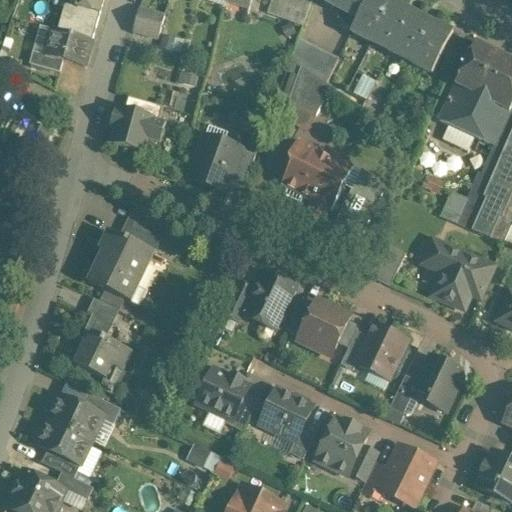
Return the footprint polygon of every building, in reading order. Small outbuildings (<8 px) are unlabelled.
[(70,0),(74,1),(72,7),(100,15),(104,0),(70,0)] [(225,0),(223,9),(249,17),(250,9),(252,0),(225,0)] [(308,5),(292,0),(252,0),(250,9),(303,28),(308,5)] [(452,33),(386,0),(328,0),(326,5),(357,21),(351,34),(432,75),(452,33)] [(100,15),(72,7),(65,8),(58,33),(92,42),(100,15)] [(165,18),(140,10),(137,22),(162,29),(165,18)] [(162,29),(137,22),(133,34),(139,35),(159,41),(162,29)] [(92,42),(58,33),(52,31),(45,57),(44,58),(64,64),(85,69),(92,42)] [(159,41),(139,35),(136,48),(155,54),(159,41)] [(167,36),(163,46),(177,53),(182,43),(167,36)] [(339,61),(298,41),(291,63),(301,70),(327,86),(339,61)] [(511,108),(511,62),(477,45),(439,122),(494,148),(511,108)] [(155,54),(136,48),(132,60),(152,66),(155,54)] [(64,64),(44,58),(45,57),(33,54),(30,66),(60,75),(64,64)] [(327,86),(301,70),(289,103),(317,118),(332,89),(327,86)] [(163,109),(129,99),(125,111),(155,119),(154,122),(159,123),(163,109)] [(317,118),(289,103),(282,122),(308,135),(317,118)] [(511,108),(494,148),(482,176),(479,175),(467,203),(482,209),(472,233),(503,247),(511,227),(511,108)] [(125,111),(120,110),(119,112),(116,111),(114,120),(117,121),(110,146),(145,156),(149,142),(160,145),(166,125),(159,123),(154,122),(155,119),(125,111)] [(354,169),(299,142),(289,162),(291,168),(288,175),(283,175),(280,181),(283,185),(281,188),(287,191),(284,197),(300,205),(303,199),(309,202),(314,200),(332,209),(330,212),(332,214),(342,194),(339,189),(345,188),(354,169)] [(223,146),(221,154),(203,147),(191,182),(226,195),(229,186),(241,153),(223,146)] [(256,158),(241,153),(229,186),(244,192),(256,158)] [(362,173),(337,223),(364,237),(388,187),(362,173)] [(467,203),(452,196),(446,210),(461,216),(467,203)] [(482,209),(467,203),(461,216),(457,226),(472,233),(482,209)] [(168,226),(141,214),(131,235),(157,248),(168,226)] [(155,255),(108,233),(99,253),(102,255),(88,285),(131,305),(132,304),(124,301),(147,253),(154,256),(155,255)] [(406,257),(378,243),(365,268),(394,282),(406,257)] [(495,269),(436,244),(431,246),(425,260),(427,266),(445,274),(435,296),(437,302),(459,311),(465,309),(470,297),(481,302),(495,269)] [(295,290),(266,275),(256,295),(245,318),(275,333),(295,290)] [(253,292),(240,285),(225,318),(238,324),(241,317),(245,318),(256,295),(252,294),(253,292)] [(511,300),(510,301),(502,320),(504,325),(511,328),(511,300)] [(303,301),(288,333),(299,339),(315,307),(303,301)] [(119,314),(94,302),(88,313),(114,325),(119,314)] [(352,317),(325,304),(323,306),(317,303),(315,307),(299,339),(298,342),(310,347),(309,349),(321,355),(325,346),(336,351),(338,345),(349,324),(352,317)] [(117,387),(105,381),(111,368),(124,373),(133,354),(107,341),(112,330),(98,323),(88,344),(84,342),(73,366),(104,381),(100,389),(109,393),(108,394),(113,396),(115,392),(117,393),(120,387),(118,386),(117,387)] [(349,324),(338,345),(349,351),(357,334),(360,329),(349,324)] [(409,344),(374,327),(368,339),(355,367),(356,368),(389,383),(409,344)] [(349,351),(341,367),(353,373),(356,368),(355,367),(368,339),(357,334),(349,351)] [(460,373),(431,359),(419,385),(415,394),(416,394),(428,400),(432,408),(445,415),(462,379),(460,373)] [(214,372),(197,406),(228,421),(234,424),(247,397),(250,390),(242,386),(244,383),(233,378),(231,381),(214,372)] [(406,378),(391,411),(405,417),(416,394),(415,394),(419,385),(406,378)] [(88,397),(66,387),(61,398),(83,408),(88,397)] [(313,409),(277,392),(260,428),(295,445),(296,445),(306,424),(313,409)] [(121,412),(88,397),(83,408),(104,419),(102,423),(113,428),(121,412)] [(247,397),(234,424),(228,421),(226,426),(243,435),(259,402),(247,397)] [(83,408),(61,398),(49,423),(92,444),(102,423),(104,419),(83,408)] [(337,420),(320,456),(323,467),(348,479),(350,476),(362,450),(369,436),(337,420)] [(92,444),(49,423),(37,449),(48,454),(81,469),(92,444)] [(306,424),(296,445),(295,445),(290,456),(303,462),(319,430),(306,424)] [(362,450),(350,476),(366,483),(366,484),(373,469),(374,469),(376,465),(375,465),(379,458),(362,450)] [(388,476),(380,492),(381,493),(414,508),(434,467),(400,451),(388,476)] [(81,469),(48,454),(42,466),(62,476),(75,482),(81,469)] [(511,462),(511,463),(495,455),(489,468),(486,466),(481,476),(484,478),(478,491),(511,506),(511,505),(511,462)] [(374,469),(373,469),(366,484),(366,483),(361,494),(377,502),(381,493),(380,492),(388,476),(374,469)] [(56,488),(25,474),(19,487),(17,487),(13,496),(14,497),(8,510),(12,511),(55,511),(65,493),(56,488)] [(75,482),(62,476),(56,488),(65,493),(88,504),(94,491),(75,482)] [(246,490),(239,505),(236,504),(232,511),(279,511),(282,507),(246,490)]
